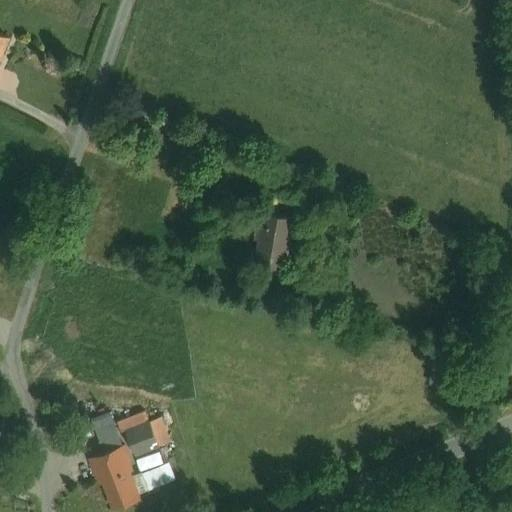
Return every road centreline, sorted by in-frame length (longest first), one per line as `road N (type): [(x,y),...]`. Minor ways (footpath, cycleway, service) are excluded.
road 1 (unclassified): [(131,0),(13,343),(51,511)]
road 2 (secondary): [(300,511),(511,426)]
